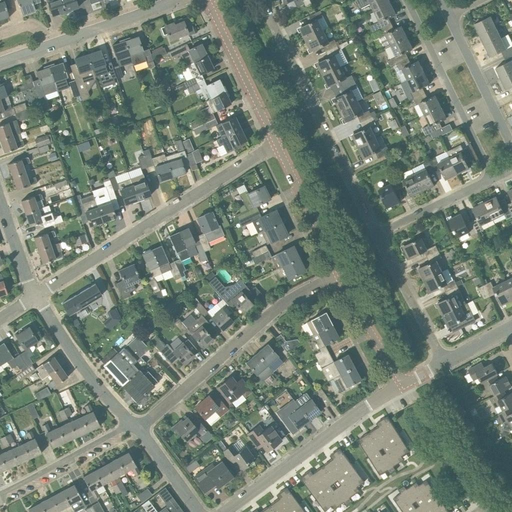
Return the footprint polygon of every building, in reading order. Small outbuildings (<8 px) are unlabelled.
[(6,9),(7,9),(3,0),(0,0),(0,20),(9,18),(6,9)] [(16,0),(18,7),(19,6),(22,15),(35,11),(33,4),(40,2),(39,0),(16,0)] [(46,0),(52,16),(60,14),(65,12),(60,0),(46,0)] [(60,0),(65,12),(78,8),(75,0),(60,0)] [(374,11),(390,3),(389,0),(356,0),(361,9),(370,4),(374,11)] [(390,3),(374,11),(377,17),(368,21),(372,30),(378,27),(380,30),(392,24),(389,18),(396,14),(390,3)] [(306,40),(323,31),(329,29),(323,17),(320,11),(308,16),(311,22),(300,28),(306,40)] [(474,24),(480,35),(496,27),(490,16),(474,24)] [(195,33),(188,17),(165,26),(170,40),(187,33),(188,36),(195,33)] [(391,46),(407,38),(402,26),(395,30),(392,24),(380,30),(382,33),(378,35),(385,49),(391,46)] [(501,38),(496,27),(480,35),(485,46),(501,38)] [(323,46),(326,52),(337,46),(340,45),(338,41),(336,43),(334,40),(329,43),(323,31),(306,40),(311,52),(323,46)] [(138,37),(125,41),(134,66),(146,62),(148,69),(155,66),(153,60),(151,54),(149,49),(142,51),(138,37)] [(413,49),(407,38),(391,46),(396,57),(387,61),(390,67),(397,64),(409,59),(406,52),(413,49)] [(504,57),(511,53),(511,46),(506,49),(501,38),(485,46),(490,57),(501,52),(504,57)] [(134,66),(125,41),(113,45),(120,67),(132,63),(133,66),(134,66)] [(347,42),(340,45),(326,52),(329,58),(317,64),(323,76),(341,67),(340,66),(346,63),(341,53),(343,51),(342,48),(348,45),(347,42)] [(186,66),(208,56),(202,44),(189,50),(186,44),(168,53),(171,59),(180,55),(186,66)] [(151,54),(153,60),(166,54),(163,48),(151,54)] [(100,50),(87,55),(95,77),(106,73),(104,68),(106,67),(100,50)] [(511,60),(511,53),(504,57),(506,63),(496,68),(501,79),(511,73),(511,60)] [(89,96),(84,81),(95,77),(87,55),(75,59),(76,63),(69,66),(75,81),(80,96),(82,101),(88,99),(89,96)] [(186,88),(203,80),(201,74),(213,68),(208,56),(186,66),(192,78),(183,83),(186,88)] [(402,69),(408,80),(424,72),(419,61),(412,65),(409,59),(397,64),(400,70),(402,69)] [(62,63),(49,67),(56,87),(67,84),(65,78),(67,77),(62,63)] [(112,68),(116,79),(122,78),(118,66),(112,68)] [(55,87),(56,87),(49,67),(36,72),(40,81),(33,83),(34,87),(43,112),(50,110),(45,96),(57,91),(55,87)] [(343,88),(355,82),(352,76),(346,78),(341,67),(323,76),(329,87),(340,81),(343,88)] [(107,70),(112,86),(118,84),(116,79),(112,68),(107,70)] [(423,87),(430,84),(424,72),(408,80),(413,92),(411,93),(414,99),(425,93),(423,87)] [(511,73),(501,79),(507,90),(511,87),(511,73)] [(17,93),(34,87),(33,83),(30,75),(23,77),(26,85),(15,88),(17,93)] [(206,86),(203,80),(186,88),(189,94),(195,91),(197,95),(201,93),(205,101),(225,92),(219,80),(206,86)] [(80,96),(75,81),(68,83),(73,99),(80,96)] [(358,88),(355,82),(343,88),(346,93),(334,98),(340,110),(358,102),(352,90),(358,88)] [(0,98),(7,96),(9,96),(4,83),(0,84),(0,98)] [(192,130),(214,119),(212,113),(231,104),(225,92),(205,101),(208,107),(200,111),(202,117),(190,123),(192,130)] [(425,115),(441,107),(435,96),(428,99),(425,93),(414,99),(417,105),(415,106),(420,117),(424,115),(425,115)] [(10,105),(7,96),(0,98),(0,119),(15,115),(27,110),(24,103),(10,108),(9,105),(10,105)] [(363,113),(358,102),(340,110),(345,122),(357,116),(360,123),(372,117),(376,115),(374,111),(370,113),(369,110),(363,113)] [(424,115),(429,125),(423,128),(426,136),(431,134),(442,128),(439,122),(446,118),(441,107),(425,115),(424,115)] [(27,110),(15,115),(16,120),(19,119),(20,121),(29,118),(27,110)] [(378,120),(376,115),(372,117),(360,123),(364,130),(352,135),(358,147),(376,138),(370,127),(376,124),(375,122),(378,120)] [(221,138),(241,129),(235,117),(217,125),(214,119),(192,130),(195,136),(215,126),(221,138)] [(0,125),(0,139),(12,135),(12,136),(20,134),(17,126),(15,120),(0,125)] [(450,124),(442,128),(445,134),(453,130),(450,124)] [(442,128),(431,134),(433,140),(445,134),(442,128)] [(221,138),(216,141),(219,146),(222,145),(226,153),(234,149),(233,147),(246,141),(241,129),(221,138)] [(12,135),(0,139),(0,140),(4,153),(24,146),(22,141),(20,134),(12,136),(12,135)] [(53,142),(50,134),(35,140),(37,148),(50,143),(53,142)] [(184,140),(189,152),(195,149),(191,138),(184,140)] [(386,155),(390,153),(387,147),(381,150),(376,138),(358,147),(364,159),(375,153),(378,159),(386,155)] [(178,153),(165,157),(172,177),(185,173),(183,168),(190,166),(186,155),(184,151),(180,140),(174,142),(178,153)] [(90,149),(88,142),(76,146),(79,153),(90,149)] [(40,154),(49,151),(47,146),(38,149),(40,154)] [(142,152),(143,156),(147,168),(154,165),(155,167),(160,181),(172,177),(165,157),(164,154),(151,158),(149,150),(142,152)] [(191,152),(186,155),(190,166),(191,171),(197,169),(195,164),(191,152)] [(458,174),(450,158),(446,152),(429,160),(435,172),(441,169),(447,180),(458,174)] [(461,152),(450,158),(458,174),(469,169),(461,152)] [(109,154),(102,156),(105,163),(111,161),(109,154)] [(137,158),(141,169),(147,168),(143,156),(137,158)] [(13,177),(25,173),(22,165),(29,163),(28,158),(8,164),(13,177)] [(429,175),(435,172),(429,160),(423,163),(426,169),(415,174),(423,191),(434,186),(429,175)] [(471,165),(474,171),(480,168),(476,162),(471,165)] [(29,171),(25,173),(13,177),(17,190),(36,183),(35,178),(32,179),(29,171)] [(109,180),(113,191),(119,189),(120,190),(125,205),(138,200),(130,179),(128,172),(115,177),(113,171),(107,173),(110,179),(109,179),(109,181),(109,180)] [(142,174),(130,179),(138,200),(150,196),(145,181),(142,174)] [(401,174),(395,177),(400,189),(406,186),(411,196),(423,191),(415,174),(404,180),(401,174)] [(400,189),(395,177),(388,180),(391,184),(379,190),(388,208),(400,202),(394,191),(400,189)] [(56,189),(67,185),(65,180),(54,185),(56,189)] [(94,196),(103,222),(116,218),(113,211),(119,208),(113,191),(109,180),(109,181),(103,183),(106,192),(94,196)] [(236,216),(239,221),(251,215),(248,209),(270,199),(264,186),(241,197),(244,204),(237,208),(240,213),(236,216)] [(38,209),(44,207),(41,200),(42,199),(40,194),(21,201),(25,213),(38,209)] [(103,222),(94,196),(93,195),(81,199),(79,195),(73,197),(81,223),(88,221),(90,226),(103,222)] [(498,200),(496,197),(485,202),(493,220),(504,214),(506,219),(511,216),(511,214),(507,204),(504,197),(498,200)] [(472,221),(478,233),(481,231),(484,230),(483,227),(494,222),(493,220),(485,202),(473,208),(478,218),(472,221)] [(44,228),(55,224),(62,222),(60,216),(56,217),(52,215),(48,206),(44,207),(38,209),(25,213),(30,227),(42,222),(44,228)] [(254,221),(251,215),(239,221),(242,227),(251,222),(257,234),(265,230),(281,222),(275,210),(254,221)] [(201,245),(204,252),(211,249),(208,243),(224,236),(220,225),(217,226),(211,212),(197,219),(206,237),(199,240),(201,245)] [(471,236),(478,233),(472,221),(466,224),(461,214),(449,220),(457,238),(469,232),(471,236)] [(222,228),(229,225),(226,219),(219,222),(222,228)] [(281,222),(265,230),(268,237),(264,239),(267,245),(287,235),(281,222)] [(188,228),(178,232),(189,258),(197,254),(200,262),(207,259),(204,252),(201,245),(196,247),(188,228)] [(34,238),(38,250),(51,246),(48,238),(55,236),(53,231),(34,238)] [(181,261),(189,258),(178,232),(169,236),(180,259),(173,262),(182,282),(186,280),(184,276),(185,276),(183,272),(186,271),(181,261)] [(89,242),(86,234),(73,239),(75,247),(89,242)] [(424,252),(427,257),(439,252),(436,246),(428,250),(421,238),(403,247),(409,259),(424,252)] [(51,246),(38,250),(43,263),(62,256),(60,252),(62,251),(59,243),(51,246)] [(254,258),(268,251),(265,245),(251,252),(254,258)] [(176,284),(182,282),(173,262),(168,264),(161,246),(151,251),(161,274),(170,270),(174,281),(175,281),(176,284)] [(293,246),(277,254),(282,267),(299,259),(293,246)] [(154,277),(161,274),(151,251),(142,254),(150,272),(145,275),(153,294),(160,291),(157,284),(154,277)] [(270,257),(271,257),(268,251),(254,258),(252,259),(255,265),(270,257)] [(442,258),(439,252),(427,257),(430,263),(418,269),(424,281),(442,272),(436,261),(442,258)] [(299,259),(282,267),(288,279),(305,271),(299,259)] [(123,299),(131,296),(129,292),(136,289),(133,283),(141,280),(133,264),(119,271),(123,281),(116,284),(123,299)] [(454,280),(447,284),(442,272),(424,281),(430,292),(443,286),(446,292),(457,286),(454,280)] [(210,281),(213,279),(215,277),(211,273),(206,277),(210,281)] [(215,277),(213,279),(227,295),(227,296),(236,305),(243,313),(253,305),(247,298),(252,294),(250,291),(240,279),(233,285),(224,287),(215,277)] [(233,311),(231,309),(236,305),(227,296),(227,295),(213,279),(210,281),(208,283),(222,299),(217,304),(221,309),(211,318),(223,331),(233,322),(228,316),(233,311)] [(484,285),(488,292),(490,297),(496,294),(502,305),(511,300),(511,296),(505,281),(493,287),(491,282),(488,283),(484,285)] [(95,284),(62,304),(69,315),(102,295),(95,284)] [(488,292),(484,285),(478,288),(482,295),(488,292)] [(460,292),(457,286),(446,292),(449,298),(437,304),(443,315),(461,306),(455,295),(460,292)] [(255,287),(250,291),(252,294),(259,301),(264,297),(255,287)] [(194,306),(202,315),(204,317),(208,313),(207,312),(208,312),(199,302),(194,306)] [(467,304),(461,306),(443,315),(448,327),(458,322),(461,328),(475,321),(467,304)] [(115,310),(108,314),(111,320),(105,327),(110,332),(120,321),(115,310)] [(312,333),(313,336),(318,333),(332,325),(325,313),(306,323),(312,333)] [(204,317),(202,315),(187,328),(179,320),(174,324),(184,335),(188,331),(203,348),(213,339),(202,326),(207,322),(204,317)] [(80,326),(77,319),(70,323),(74,330),(80,326)] [(332,325),(318,333),(321,339),(315,342),(320,351),(314,355),(316,360),(317,360),(329,353),(325,345),(339,338),(332,325)] [(26,351),(19,355),(26,366),(32,362),(29,358),(33,355),(28,347),(41,338),(38,332),(33,335),(29,328),(16,336),(25,349),(26,351)] [(104,366),(122,385),(138,370),(133,364),(149,349),(137,335),(104,366)] [(285,341),(280,335),(276,338),(287,353),(300,343),(297,340),(285,341)] [(161,349),(164,346),(155,336),(150,341),(159,351),(161,349)] [(166,345),(164,346),(161,349),(159,351),(169,361),(172,365),(179,359),(184,365),(194,356),(192,353),(196,350),(188,340),(184,344),(183,343),(173,351),(168,344),(166,345)] [(26,366),(19,355),(13,359),(12,357),(13,357),(4,343),(0,345),(0,363),(1,365),(6,361),(12,369),(17,366),(19,370),(26,366)] [(257,353),(267,366),(278,356),(267,344),(257,353)] [(267,366),(257,353),(246,363),(262,381),(272,372),(267,366)] [(334,378),(354,367),(347,355),(334,362),(329,353),(317,360),(316,360),(321,369),(328,365),(334,378)] [(42,380),(50,375),(60,367),(53,357),(36,369),(39,372),(37,374),(42,380)] [(481,383),(493,377),(498,374),(492,363),(485,368),(482,363),(468,370),(474,381),(479,378),(481,383)] [(20,381),(35,371),(31,365),(16,375),(20,381)] [(60,367),(50,375),(54,380),(48,384),(50,389),(67,377),(60,367)] [(361,380),(354,367),(334,378),(342,393),(349,389),(350,390),(357,386),(355,382),(361,380)] [(143,375),(138,370),(122,385),(137,401),(158,382),(148,371),(143,375)] [(494,396),(501,393),(511,387),(506,376),(495,382),(493,377),(481,383),(487,393),(491,391),(494,396)] [(236,383),(231,377),(218,387),(229,402),(242,393),(245,396),(251,391),(242,379),(236,383)] [(38,401),(51,395),(47,387),(34,395),(38,401)] [(326,408),(331,404),(320,388),(314,392),(326,408)] [(511,392),(504,397),(501,393),(494,396),(489,398),(495,409),(500,406),(503,412),(509,408),(511,406),(511,392)] [(260,394),(257,397),(262,403),(266,400),(270,397),(269,395),(264,399),(260,394)] [(214,402),(208,396),(195,407),(205,419),(215,410),(220,417),(229,409),(218,397),(214,402)] [(309,420),(299,407),(293,399),(275,412),(291,433),(297,428),(298,429),(309,420)] [(311,399),(299,407),(309,420),(320,412),(311,399)] [(35,408),(33,404),(32,403),(26,406),(33,419),(39,416),(35,408)] [(81,417),(88,432),(100,426),(89,404),(85,407),(88,414),(81,417)] [(68,407),(63,409),(67,417),(72,415),(68,407)] [(503,412),(498,414),(503,424),(501,429),(509,432),(511,433),(511,412),(511,413),(509,408),(503,412)] [(61,419),(67,417),(63,409),(58,412),(61,419)] [(193,425),(185,416),(172,427),(179,436),(181,434),(187,441),(196,433),(201,438),(208,432),(198,420),(193,425)] [(376,424),(378,427),(401,462),(404,460),(402,457),(410,452),(389,418),(387,416),(376,424)] [(70,422),(76,437),(88,432),(81,417),(70,422)] [(76,437),(70,422),(58,428),(64,442),(76,437)] [(64,442),(58,428),(51,431),(47,424),(43,426),(53,448),(64,442)] [(263,432),(259,426),(247,435),(254,444),(259,441),(267,452),(281,441),(270,427),(263,432)] [(393,472),(396,470),(394,467),(401,462),(378,427),(368,434),(379,450),(382,447),(386,453),(382,455),(393,472)] [(30,441),(23,444),(30,459),(42,453),(32,431),(26,434),(30,441)] [(8,444),(14,442),(13,441),(10,434),(5,437),(8,444)] [(380,476),(388,471),(390,474),(393,472),(382,455),(379,450),(368,434),(357,440),(380,476)] [(0,438),(0,440),(3,447),(8,444),(5,437),(0,438)] [(18,464),(30,459),(23,444),(11,449),(18,464)] [(238,452),(232,445),(222,452),(231,464),(236,460),(243,470),(248,466),(247,463),(254,458),(246,447),(238,452)] [(357,488),(365,482),(340,448),(329,456),(332,460),(356,493),(360,491),(357,488)] [(0,456),(6,469),(18,464),(11,449),(0,454),(0,456)] [(507,460),(509,454),(501,451),(499,457),(507,460)] [(117,459),(125,473),(132,469),(135,475),(139,472),(129,452),(117,459)] [(118,477),(125,473),(117,459),(106,465),(121,492),(124,497),(128,494),(125,489),(118,477)] [(332,460),(322,467),(333,482),(337,480),(341,485),(337,487),(349,504),(352,502),(350,498),(356,493),(332,460)] [(233,477),(222,462),(214,468),(212,464),(193,478),(205,493),(216,485),(218,488),(233,477)] [(94,471),(102,485),(108,482),(116,495),(121,492),(106,465),(94,471)] [(330,485),(333,482),(322,467),(312,474),(337,508),(344,503),(347,506),(349,504),(337,487),(334,490),(330,485)] [(102,485),(94,471),(83,477),(95,499),(99,496),(97,492),(95,489),(102,485)] [(324,511),(332,507),(334,510),(337,508),(312,474),(310,471),(299,479),(301,481),(324,511)] [(448,511),(427,480),(419,486),(417,482),(413,484),(432,511),(448,511)] [(432,511),(413,484),(407,489),(404,486),(401,488),(412,503),(415,500),(419,505),(415,508),(418,511),(432,511)] [(74,485),(63,491),(70,505),(82,499),(74,485)] [(167,506),(158,511),(183,511),(165,488),(157,493),(167,506)] [(287,488),(276,496),(278,499),(287,511),(304,511),(289,491),(287,488)] [(418,511),(415,508),(412,503),(401,488),(398,490),(401,493),(393,499),(402,511),(418,511)] [(141,503),(152,495),(147,489),(137,497),(141,503)] [(51,497),(59,511),(72,511),(74,511),(70,505),(63,491),(51,497)] [(40,503),(44,511),(57,511),(59,511),(51,497),(40,503)] [(287,511),(278,499),(269,506),(273,511),(287,511)] [(156,511),(148,500),(141,506),(146,511),(156,511)] [(94,511),(103,511),(98,502),(92,506),(94,511)]
